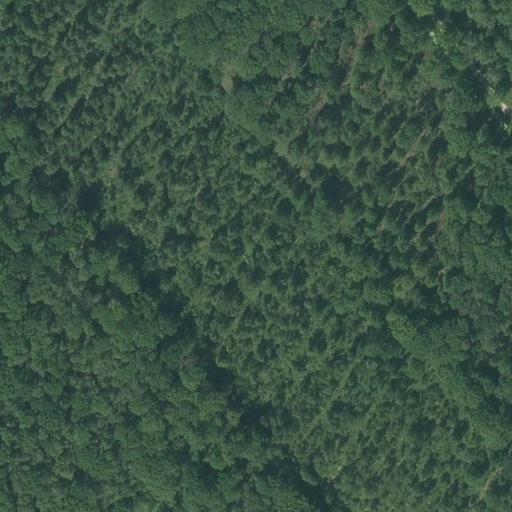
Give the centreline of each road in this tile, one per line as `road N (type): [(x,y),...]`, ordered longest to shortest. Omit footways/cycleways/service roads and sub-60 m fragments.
road 1 (track): [(511,446),(162,0)]
road 2 (track): [(418,0),(511,120)]
